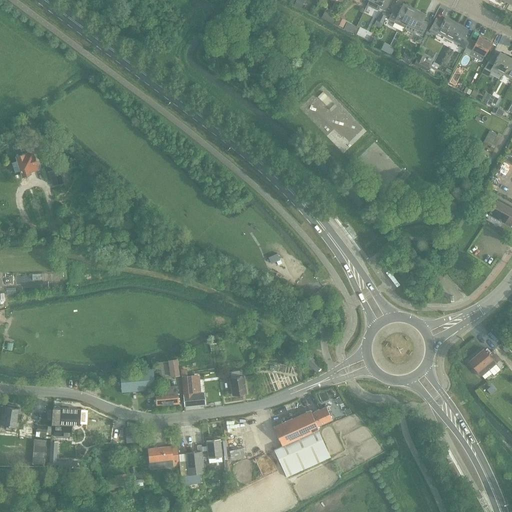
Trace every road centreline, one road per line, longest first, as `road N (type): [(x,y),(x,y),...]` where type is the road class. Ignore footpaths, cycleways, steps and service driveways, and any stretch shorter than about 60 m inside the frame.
road 1 (primary): [(347,261),(251,155),(43,0)]
road 2 (unclassified): [(0,387),(168,418),(265,402),(333,376)]
